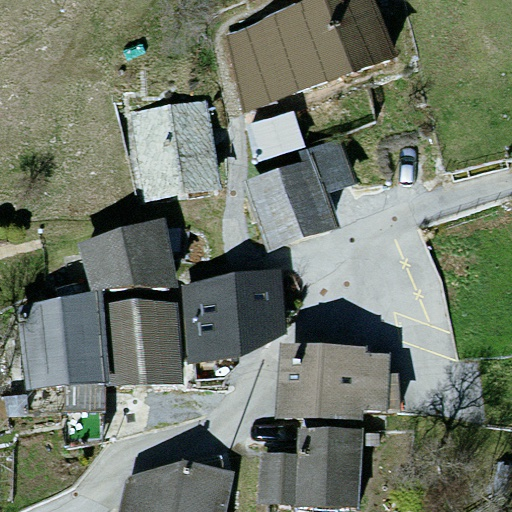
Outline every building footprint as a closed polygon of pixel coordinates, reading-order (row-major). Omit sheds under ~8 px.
[(355,0),(345,0),(234,38),(259,110),(379,70),(355,0)] [(215,192),(202,109),(140,119),(153,201),(215,192)] [(286,123),(251,132),(258,157),(293,148),(286,123)] [(343,156),(251,190),(275,252),(335,230),(324,201),(355,190),(343,156)] [(160,233),(87,253),(99,296),(173,294),(160,233)] [(282,283),(184,294),(193,365),(240,359),(281,326),(282,283)] [(104,395),(99,308),(29,321),(33,399),(104,395)] [(170,310),(99,308),(104,395),(175,391),(170,310)] [(390,359),(286,357),(284,425),(298,425),(363,426),(388,427),(390,359)] [(361,511),(363,426),(298,425),(297,461),(296,511),(348,511),(361,511)] [(296,511),(297,461),(265,460),(264,510),(296,511)] [(220,511),(228,476),(183,466),(129,483),(123,511),(220,511)]
